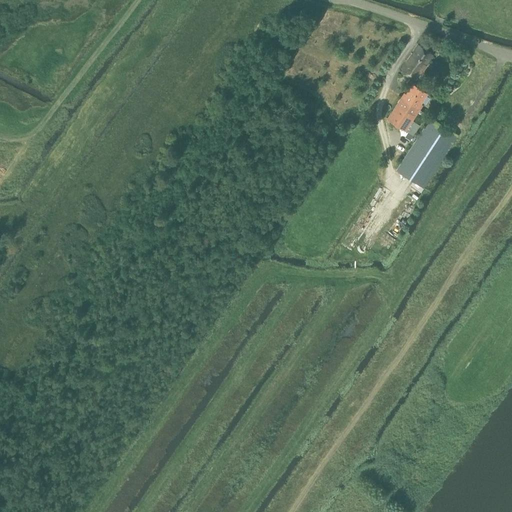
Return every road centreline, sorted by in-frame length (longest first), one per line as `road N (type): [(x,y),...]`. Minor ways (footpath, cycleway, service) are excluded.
road 1 (track): [(0,138),(38,131),(136,0)]
road 2 (unclassified): [(345,0),(511,52)]
